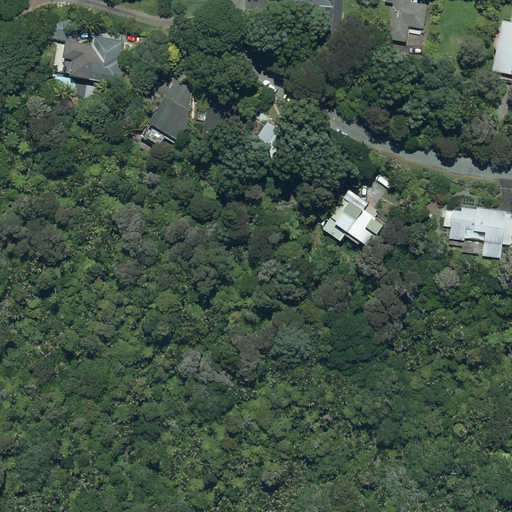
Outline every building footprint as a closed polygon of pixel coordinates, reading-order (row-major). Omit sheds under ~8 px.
[(320,36),(339,37),(342,0),(278,0),(278,13),(321,17),(320,36)] [(385,40),(404,43),(407,27),(422,29),(426,6),(415,4),(415,0),(383,0),(383,2),(391,3),(385,40)] [(489,72),(511,76),(511,12),(510,23),(499,21),(496,36),(493,35),(489,50),(493,51),(489,72)] [(42,37),(74,43),(78,21),(46,16),(42,37)] [(82,80),(119,87),(125,57),(120,56),(122,41),(91,36),(82,80)] [(141,124),(172,145),(186,125),(190,91),(171,78),(141,124)] [(240,108),(221,105),(219,110),(206,107),(197,144),(211,148),(212,144),(235,148),(238,126),(237,126),(239,115),(240,108)] [(249,146),(270,161),(287,137),(265,123),(249,146)] [(371,219),(376,213),(350,193),(343,202),(340,200),(317,231),(335,244),(340,236),(361,252),(379,227),(372,222),(372,220),(371,219)] [(481,258),(495,260),(497,247),(498,248),(504,213),(474,208),(474,210),(460,208),(459,212),(443,210),(441,226),(448,228),(446,240),(461,242),(462,238),(481,241),(481,245),(482,246),(481,258)]
